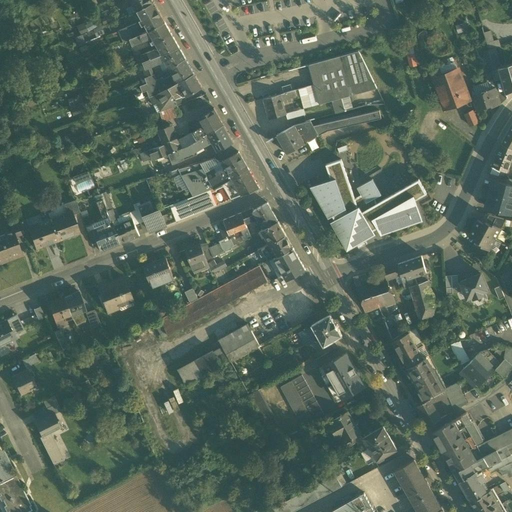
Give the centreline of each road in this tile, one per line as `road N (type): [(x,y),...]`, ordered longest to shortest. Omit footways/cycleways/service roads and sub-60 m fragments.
road 1 (residential): [(280,190),(0,304)]
road 2 (secondary): [(463,511),(328,275)]
road 3 (residential): [(328,275),(430,243),(449,228),(511,110)]
road 4 (secondary): [(280,190),(171,0)]
